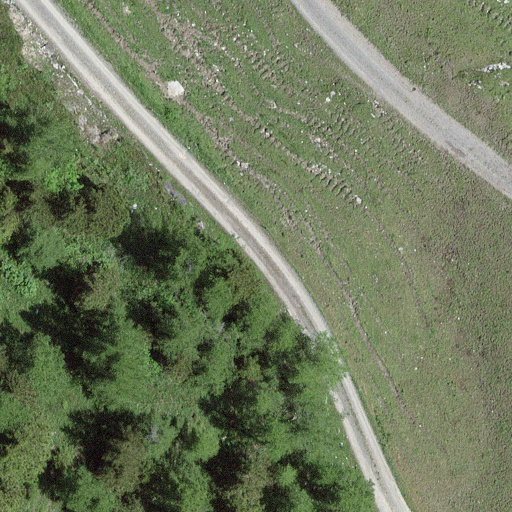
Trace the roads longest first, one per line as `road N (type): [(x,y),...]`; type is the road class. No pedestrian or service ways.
road 1 (track): [(394,511),(322,335),(279,270),(37,0)]
road 2 (track): [(313,0),(347,46),(511,179)]
